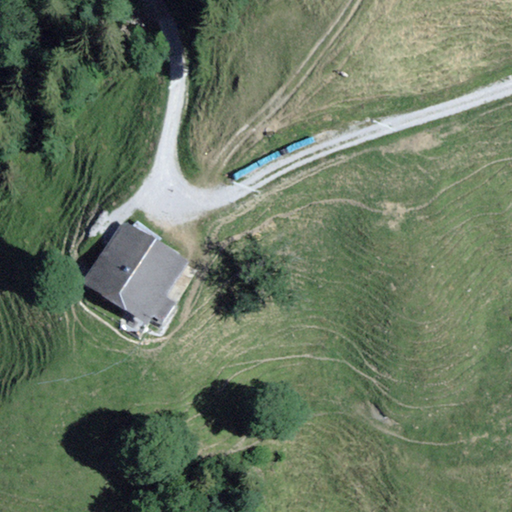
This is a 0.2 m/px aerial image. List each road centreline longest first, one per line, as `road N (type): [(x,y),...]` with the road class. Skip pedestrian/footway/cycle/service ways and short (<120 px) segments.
road 1 (track): [(203,201),(359,136),(511,88)]
road 2 (track): [(355,0),(221,161),(203,201)]
road 3 (track): [(153,0),(178,73),(165,177),(179,196),(203,201)]
